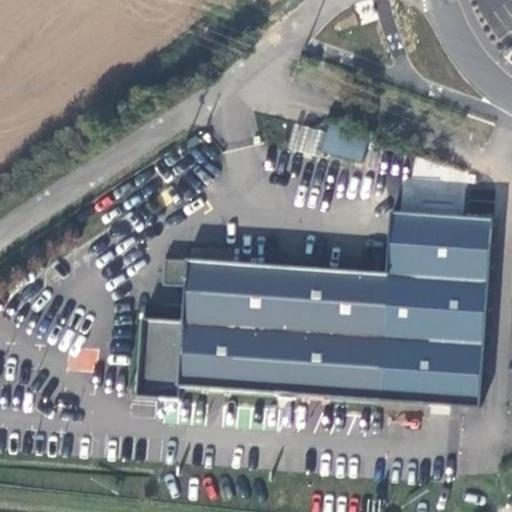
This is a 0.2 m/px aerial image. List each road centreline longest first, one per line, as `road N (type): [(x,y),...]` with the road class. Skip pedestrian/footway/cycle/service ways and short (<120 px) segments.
road 1 (unclassified): [(0,235),(224,85),(323,0)]
road 2 (tertiary): [(511,95),(474,61),(443,0)]
